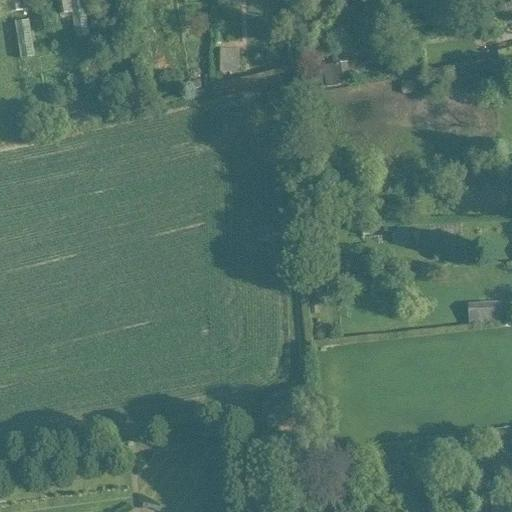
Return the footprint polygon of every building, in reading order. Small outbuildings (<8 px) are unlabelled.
[(25,11),(23,0),(5,0),(7,13),(25,11)] [(71,0),(55,0),(58,16),(74,14),(71,0)] [(504,7),(500,8),(503,21),(511,19),(511,2),(503,4),(504,7)] [(500,61),(511,59),(511,47),(498,52),(500,61)] [(214,50),(214,82),(222,82),(222,74),(240,73),(240,50),(214,50)] [(511,63),(501,66),(503,77),(511,75),(511,63)] [(438,225),(429,225),(430,234),(439,234),(438,225)] [(470,325),(479,325),(502,323),(501,302),(478,303),(469,303),(470,325)] [(438,484),(441,500),(462,497),(460,481),(438,484)] [(490,498),(491,511),(504,511),(502,497),(490,498)]
